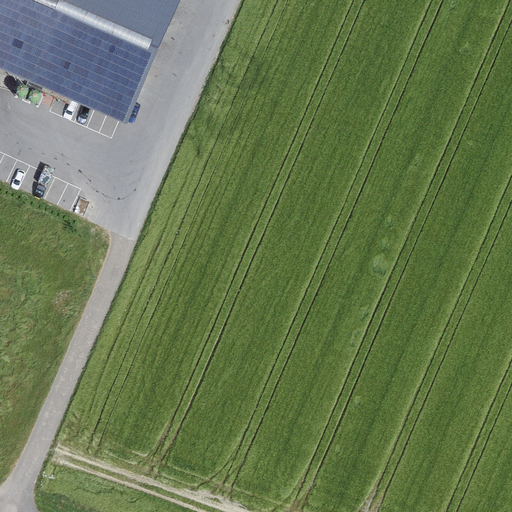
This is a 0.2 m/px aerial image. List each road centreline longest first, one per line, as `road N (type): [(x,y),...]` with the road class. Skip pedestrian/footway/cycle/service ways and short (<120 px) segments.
road 1 (unclassified): [(231,0),(10,511)]
road 2 (track): [(37,446),(233,511)]
